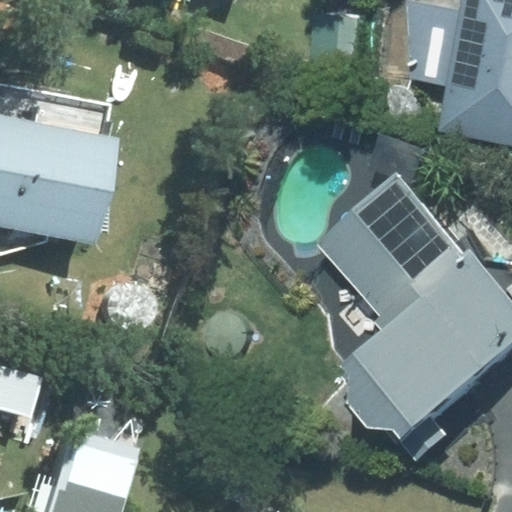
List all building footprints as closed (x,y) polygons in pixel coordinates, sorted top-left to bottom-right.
[(409,0),(411,75),(451,81),(445,124),(511,136),(511,0),(465,0),(465,3),(443,0),(409,0)] [(366,22),(344,22),(344,49),(366,49),(366,22)] [(0,227),(65,240),(87,132),(0,115),(0,227)] [(385,305),(377,312),(385,321),(351,353),(358,361),(356,392),(374,411),(403,412),(412,424),(511,333),(511,282),(469,234),(464,238),(400,168),(325,237),(385,305)] [(168,258),(138,250),(132,275),(162,283),(168,258)] [(117,454),(53,435),(40,479),(38,479),(28,511),(117,511),(118,510),(103,506),(117,454)] [(253,457),(225,446),(207,496),(234,507),(253,457)]
